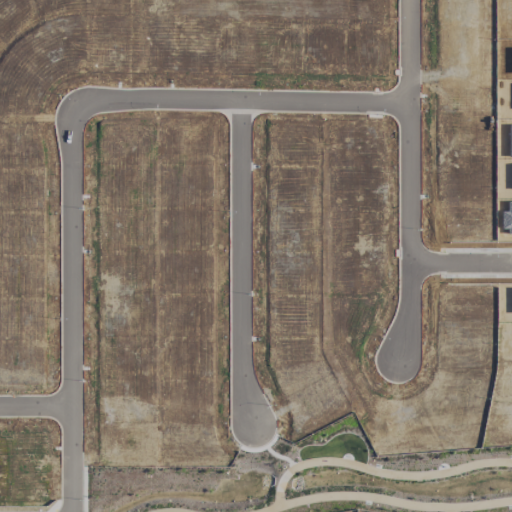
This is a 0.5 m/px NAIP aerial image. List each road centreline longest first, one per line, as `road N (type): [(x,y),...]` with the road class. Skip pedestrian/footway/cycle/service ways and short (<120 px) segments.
road 1 (residential): [(407,108),(91,101),(78,109),(71,124),(71,511)]
road 2 (residential): [(399,356),(411,266),(411,0)]
road 3 (residential): [(240,102),(239,370),(251,428)]
